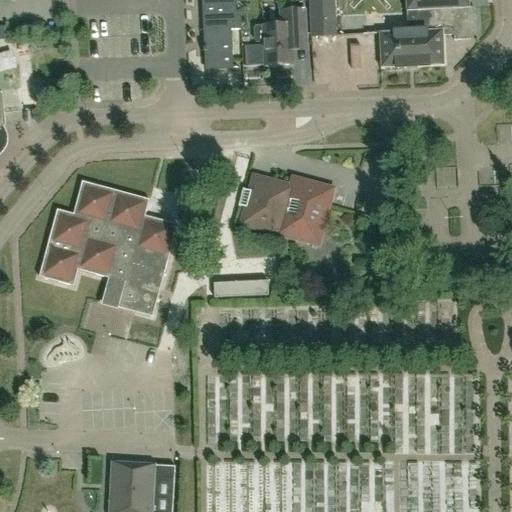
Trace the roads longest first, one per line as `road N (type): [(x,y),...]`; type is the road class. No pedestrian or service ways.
road 1 (residential): [(0,243),(13,219),(86,149),(175,143)]
road 2 (residential): [(345,114),(453,94),(504,44),(511,19)]
road 3 (residential): [(173,114),(66,124),(0,188)]
road 4 (residential): [(175,143),(306,136),(345,114)]
road 5 (residential): [(345,114),(173,114)]
